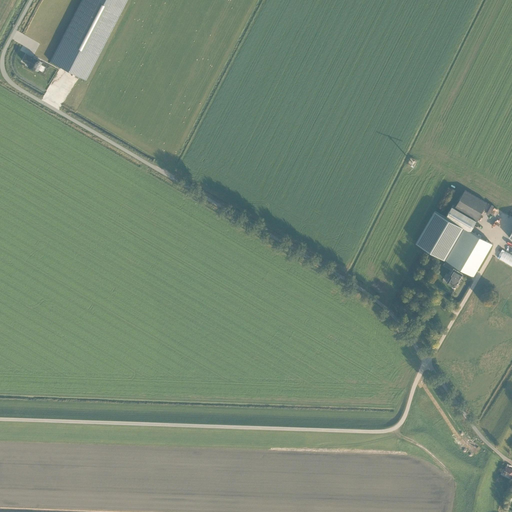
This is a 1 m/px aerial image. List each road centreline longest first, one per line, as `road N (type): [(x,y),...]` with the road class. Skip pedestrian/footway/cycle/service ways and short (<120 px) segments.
road 1 (tertiary): [(511,462),(478,433),(372,296),(7,79),(2,54),(30,0)]
road 2 (track): [(0,419),(380,433),(400,423),(426,361)]
road 3 (unknown): [(510,220),(426,361)]
